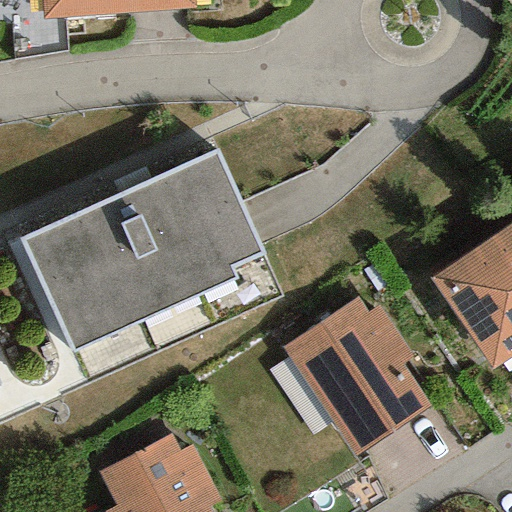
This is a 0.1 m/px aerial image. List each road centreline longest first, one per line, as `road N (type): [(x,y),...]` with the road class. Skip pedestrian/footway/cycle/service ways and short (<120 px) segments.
road 1 (residential): [(0,92),(209,56),(285,56),(340,72)]
road 2 (residential): [(340,72),(384,102),(437,98),(475,60),(482,34),(477,0)]
road 3 (residential): [(511,446),(402,511)]
